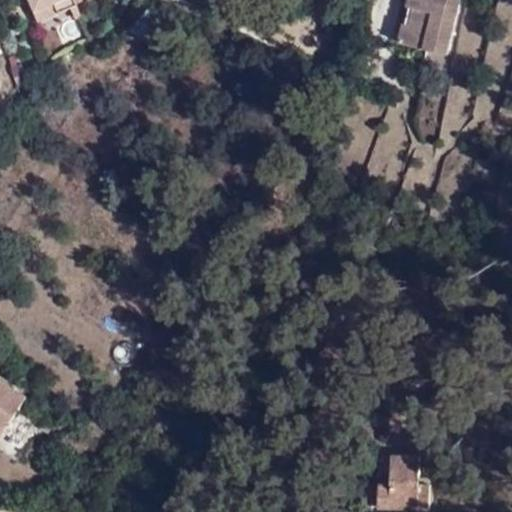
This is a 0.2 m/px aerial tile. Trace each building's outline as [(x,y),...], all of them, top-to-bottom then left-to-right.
[(59,14),(76,8),(72,0),(27,0),(33,13),(54,4),(59,14)] [(420,0),(409,40),(456,54),(470,0),(420,0)] [(38,24),(59,14),(54,4),(33,13),(38,24)] [(378,228),(401,236),(409,218),(386,207),(378,228)] [(0,381),(0,429),(3,432),(26,397),(0,381)] [(383,511),(412,511),(412,484),(398,485),(399,502),(383,504),(383,511)] [(412,484),(412,511),(440,511),(440,499),(422,499),(421,484),(412,484)]
